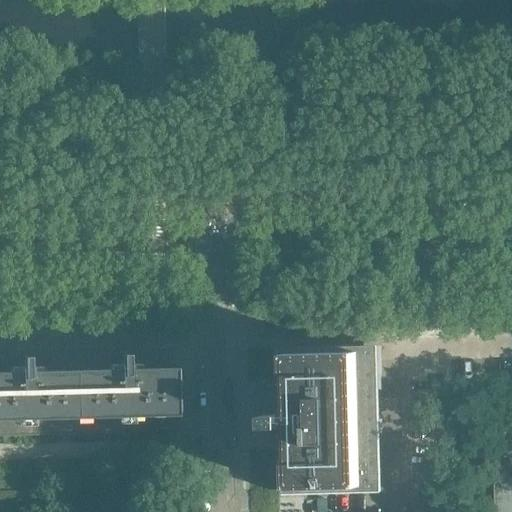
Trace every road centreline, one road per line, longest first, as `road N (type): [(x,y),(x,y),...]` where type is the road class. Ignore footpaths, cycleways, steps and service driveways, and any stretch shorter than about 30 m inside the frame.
road 1 (secondary): [(511,224),(209,229)]
road 2 (secondary): [(210,260),(511,256)]
road 3 (residential): [(400,511),(397,350),(511,348)]
road 4 (residential): [(217,511),(210,260)]
road 5 (secondary): [(0,265),(210,260)]
road 6 (secondary): [(209,229),(0,229)]
